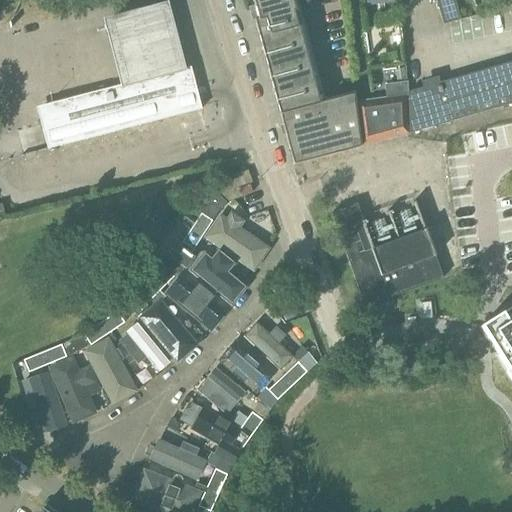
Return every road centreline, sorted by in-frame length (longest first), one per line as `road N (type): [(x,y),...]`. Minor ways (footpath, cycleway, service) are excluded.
road 1 (residential): [(79,448),(167,392),(246,312),(300,237)]
road 2 (residential): [(300,237),(220,0)]
road 3 (residential): [(468,326),(340,337),(300,237)]
road 4 (residential): [(495,278),(481,168),(511,161)]
